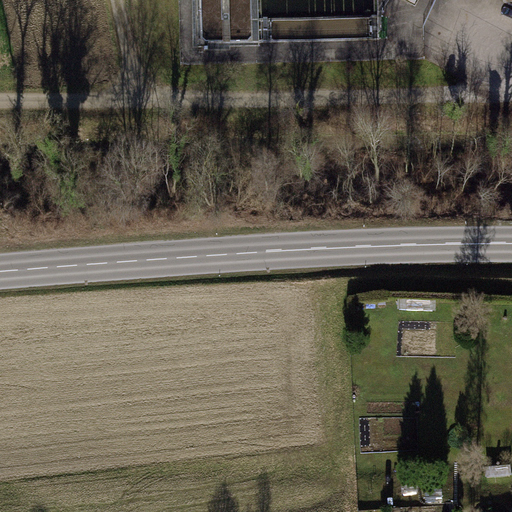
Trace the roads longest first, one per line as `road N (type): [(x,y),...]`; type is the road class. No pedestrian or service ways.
road 1 (tertiary): [(511,244),(266,250),(0,272)]
road 2 (track): [(511,92),(142,99)]
road 3 (track): [(142,99),(0,100)]
